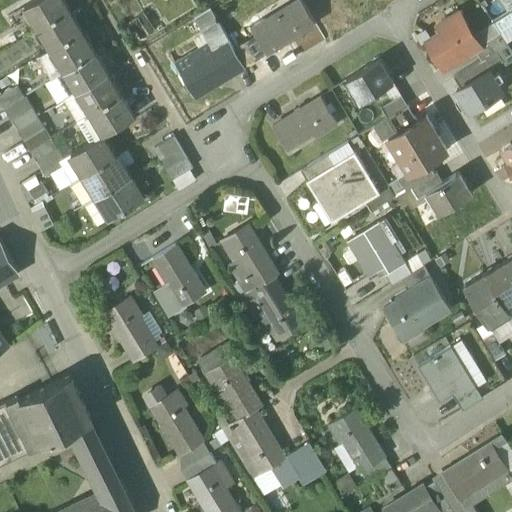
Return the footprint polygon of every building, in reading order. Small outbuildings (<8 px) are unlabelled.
[(35,0),(24,7),(37,29),(69,9),(62,0),(35,0)] [(290,10),(303,31),(314,24),(302,3),(290,10)] [(37,29),(50,50),(82,31),(69,9),(37,29)] [(254,32),(266,53),(303,31),(290,10),(254,32)] [(426,39),(444,68),(475,50),(481,46),(480,45),(459,11),(437,25),(440,31),(426,39)] [(50,50),(63,71),(95,52),(82,31),(50,50)] [(254,32),(232,45),(245,66),(266,53),(254,32)] [(475,50),(481,60),(496,50),(507,44),(500,33),(480,45),(481,46),(475,50)] [(245,66),(232,45),(230,41),(215,50),(230,75),(245,66)] [(179,72),(194,97),(230,75),(215,50),(179,72)] [(503,62),(496,50),(481,60),(453,77),(459,87),(460,87),(489,69),(489,70),(503,62)] [(95,52),(63,71),(76,93),(108,74),(95,52)] [(346,79),(359,101),(393,81),(380,58),(346,79)] [(456,89),(469,110),(473,108),(502,90),(489,70),(489,69),(460,87),(459,87),(456,89)] [(69,97),(76,93),(63,71),(56,76),(69,97)] [(108,74),(76,93),(89,114),(121,95),(108,74)] [(0,95),(0,107),(5,110),(25,98),(17,85),(0,95)] [(76,122),(89,114),(76,93),(69,97),(63,100),(76,122)] [(121,95),(89,114),(101,136),(103,135),(134,116),(121,95)] [(380,107),(386,117),(407,105),(401,95),(380,107)] [(272,126),(286,149),(335,119),(321,96),(272,126)] [(5,110),(11,120),(32,108),(25,98),(5,110)] [(382,141),(388,137),(416,120),(407,105),(386,117),(373,125),(382,141)] [(11,120),(17,130),(38,118),(32,108),(11,120)] [(89,143),(101,136),(89,114),(76,122),(89,143)] [(426,115),(416,120),(388,137),(408,171),(408,172),(426,161),(446,149),(426,115)] [(17,130),(23,141),(44,128),(38,118),(17,130)] [(23,141),(30,151),(50,139),(44,128),(23,141)] [(71,154),(84,176),(116,156),(103,135),(101,136),(89,143),(71,154)] [(180,146),(174,136),(154,148),(160,159),(180,146)] [(30,151),(36,161),(57,149),(50,139),(30,151)] [(511,144),(503,150),(511,164),(508,166),(511,172),(511,144)] [(187,157),(180,146),(160,159),(166,169),(187,157)] [(36,161),(42,172),(63,159),(57,149),(36,161)] [(323,197),(336,218),(379,192),(354,151),(334,163),(307,180),(306,180),(318,200),(323,197)] [(301,170),(307,180),(334,163),(328,153),(301,170)] [(116,156),(84,176),(97,197),(129,178),(116,156)] [(193,167),(187,157),(166,169),(172,179),(193,167)] [(398,195),(411,187),(434,173),(426,161),(408,172),(408,171),(390,183),(398,195)] [(437,171),(434,173),(411,187),(417,198),(427,192),(426,191),(443,181),(437,171)] [(427,192),(439,213),(472,193),(459,172),(443,181),(426,191),(427,192)] [(85,204),(97,197),(84,176),(72,183),(85,204)] [(129,178),(97,197),(111,218),(142,199),(129,178)] [(225,193),(224,208),(249,209),(250,193),(225,193)] [(105,221),(111,218),(97,197),(85,204),(98,225),(105,220),(105,221)] [(43,200),(30,205),(40,228),(52,223),(43,200)] [(347,239),(368,275),(381,267),(385,273),(405,261),(380,220),(347,239)] [(224,238),(248,276),(271,262),(248,224),(224,238)] [(0,239),(0,280),(18,270),(0,239)] [(152,258),(158,269),(182,255),(175,244),(152,258)] [(158,269),(181,306),(204,291),(182,255),(158,269)] [(511,299),(511,268),(506,259),(485,272),(504,304),(511,299)] [(391,283),(402,277),(411,271),(405,261),(385,273),(391,283)] [(248,276),(254,287),(274,275),(277,273),(271,262),(248,276)] [(423,263),(411,271),(402,277),(409,289),(411,288),(411,287),(430,275),(423,263)] [(504,304),(485,272),(464,285),(490,328),(511,315),(504,304)] [(274,275),(254,287),(251,289),(257,300),(280,286),(274,275)] [(383,307),(401,337),(450,308),(430,275),(411,287),(411,288),(412,290),(383,307)] [(257,300),(280,337),(303,324),(280,286),(257,300)] [(103,312),(126,349),(150,335),(127,298),(103,312)] [(482,338),(495,359),(506,353),(493,332),(482,338)] [(126,349),(133,361),(157,346),(150,335),(126,349)] [(439,399),(450,393),(460,387),(464,393),(476,386),(451,344),(418,364),(439,399)] [(209,369),(231,406),(255,392),(232,355),(209,369)] [(42,446),(73,431),(92,421),(70,375),(21,399),(42,446)] [(454,399),(460,409),(482,396),(476,386),(464,393),(454,399)] [(144,396),(150,406),(166,396),(160,387),(159,387),(145,395),(144,396)] [(454,399),(464,393),(460,387),(450,393),(454,399)] [(150,406),(173,444),(197,429),(174,391),(166,396),(150,406)] [(231,406),(238,418),(256,408),(262,404),(255,392),(231,406)] [(0,466),(42,446),(21,399),(19,400),(17,395),(0,403),(0,466)] [(332,420),(354,457),(377,443),(354,406),(332,420)] [(270,466),(280,482),(296,473),(298,472),(287,454),(284,455),(256,408),(238,418),(223,427),(253,475),(257,472),(258,474),(270,466)] [(99,436),(92,421),(73,431),(80,446),(99,436)] [(173,444),(179,454),(201,441),(203,440),(197,429),(173,444)] [(459,464),(491,444),(504,436),(501,432),(431,475),(435,481),(445,475),(442,471),(458,462),(459,464)] [(123,485),(99,436),(80,446),(104,495),(123,485)] [(491,444),(505,466),(510,475),(511,473),(511,450),(504,436),(491,444)] [(179,454),(186,465),(208,452),(201,441),(179,454)] [(308,441),(298,447),(314,474),(325,468),(308,441)] [(362,469),(384,456),(385,455),(377,443),(354,457),(362,469)] [(445,475),(457,495),(459,494),(505,466),(491,444),(459,464),(458,462),(442,471),(445,475)] [(298,447),(287,454),(298,472),(296,473),(302,482),(314,474),(298,447)] [(215,464),(208,452),(186,465),(182,467),(189,479),(211,466),(215,464)] [(391,466),(384,456),(362,469),(361,470),(367,480),(391,466)] [(215,464),(211,466),(225,488),(234,483),(220,460),(215,464)] [(216,511),(233,502),(225,488),(211,466),(189,479),(209,511),(216,511)] [(459,494),(467,507),(472,504),(511,479),(511,478),(510,475),(505,466),(459,494)] [(445,475),(435,481),(453,510),(453,511),(461,511),(467,508),(467,507),(459,494),(457,495),(445,475)] [(438,511),(449,511),(453,510),(435,481),(424,487),(436,506),(435,506),(438,511)] [(385,507),(387,511),(416,511),(422,509),(423,511),(424,511),(435,506),(436,506),(424,487),(423,484),(385,507)] [(69,511),(136,511),(123,485),(104,495),(69,511)] [(239,511),(233,502),(216,511),(239,511)]
